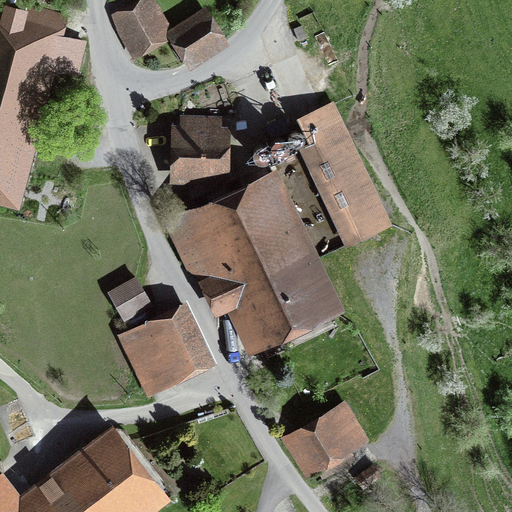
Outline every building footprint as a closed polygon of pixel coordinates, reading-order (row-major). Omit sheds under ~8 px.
[(137,50),(165,33),(146,1),(118,18),(137,50)] [(219,40),(204,19),(175,38),(179,43),(171,48),(181,63),(189,58),(190,60),(219,40)] [(0,21),(0,190),(9,192),(49,34),(0,21)] [(332,103),(299,119),(310,143),(306,145),(351,241),(389,224),(332,103)] [(180,136),(179,171),(220,172),(221,137),(219,137),(219,120),(182,119),(181,136),(180,136)] [(285,267),(247,188),(168,225),(177,244),(176,245),(187,269),(197,265),(217,307),(239,296),(259,339),(327,307),(304,258),(285,267)] [(135,278),(110,292),(125,318),(150,304),(135,278)] [(209,357),(183,303),(121,334),(147,388),(209,357)] [(328,421),(284,446),(305,478),(347,456),(328,421)] [(117,428),(115,428),(112,429),(74,458),(80,467),(26,507),(2,476),(0,478),(0,511),(126,511),(133,507),(136,511),(149,511),(173,494),(124,431),(123,430),(121,429),(120,428),(117,428)] [(375,465),(359,476),(365,484),(381,473),(375,465)]
